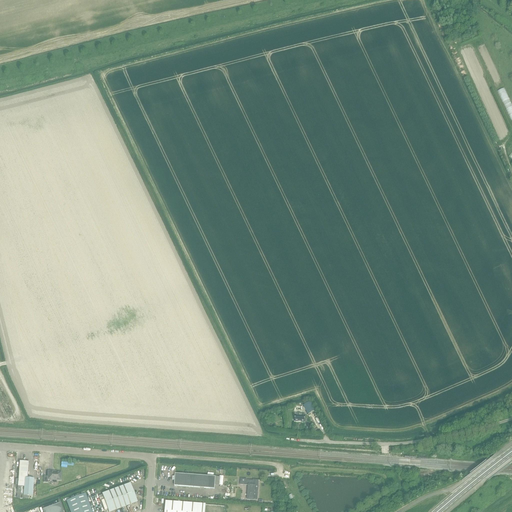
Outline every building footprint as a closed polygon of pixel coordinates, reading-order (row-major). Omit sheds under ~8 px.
[(511,116),(511,106),(504,85),(497,88),(509,118),(511,116)] [(305,415),(295,415),(294,422),(304,423),(305,415)] [(17,491),(17,498),(19,498),(20,499),(22,499),(22,498),(25,498),(26,496),(32,496),(33,478),(27,478),(28,461),(19,460),(17,486),(17,491)] [(44,476),(43,482),(48,483),(48,480),(61,480),(61,472),(48,471),(48,477),(44,476)] [(175,474),(174,486),(214,489),(215,480),(215,477),(175,474)] [(248,493),(247,499),(257,500),(259,480),(253,480),(246,480),(246,479),(240,479),(240,485),(250,485),(249,493),(248,493)] [(130,483),(102,494),(108,511),(110,511),(137,502),(130,483)] [(66,501),(70,511),(91,511),(85,494),(66,501)] [(166,501),(164,511),(205,511),(206,504),(166,501)] [(62,511),(60,503),(42,510),(43,511),(62,511)]
